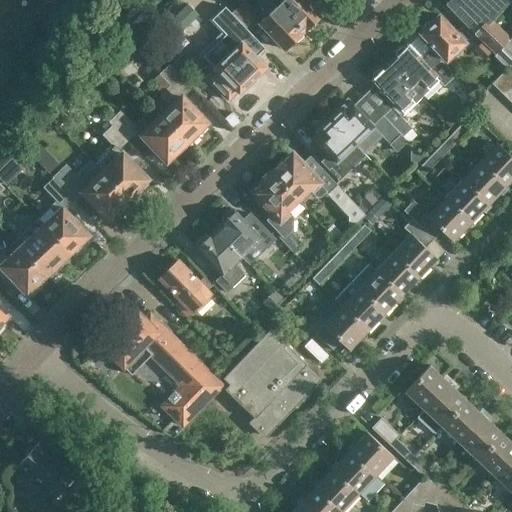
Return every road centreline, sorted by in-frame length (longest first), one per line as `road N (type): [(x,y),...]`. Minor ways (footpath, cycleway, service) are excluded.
road 1 (residential): [(511,373),(437,310),(272,463),(226,493),(151,446),(34,352)]
road 2 (residential): [(34,352),(395,0)]
